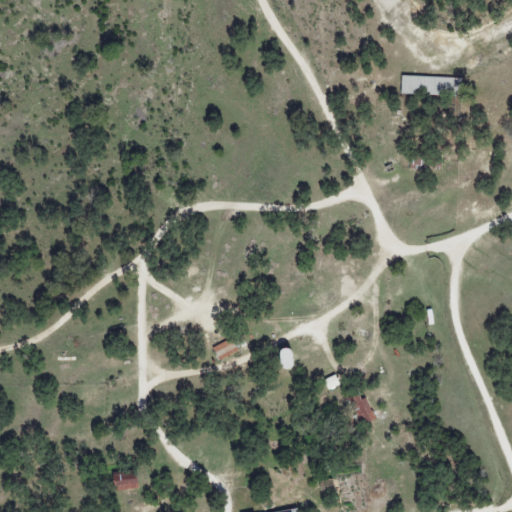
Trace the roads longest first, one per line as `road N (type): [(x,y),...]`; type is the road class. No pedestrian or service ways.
road 1 (residential): [(0,342),(160,329),(347,181)]
road 2 (residential): [(511,439),(499,388),(469,344),(464,250)]
road 3 (residential): [(347,181),(342,117),(312,43),(280,0)]
road 4 (residential): [(347,181),(381,216),(464,250),(511,222)]
